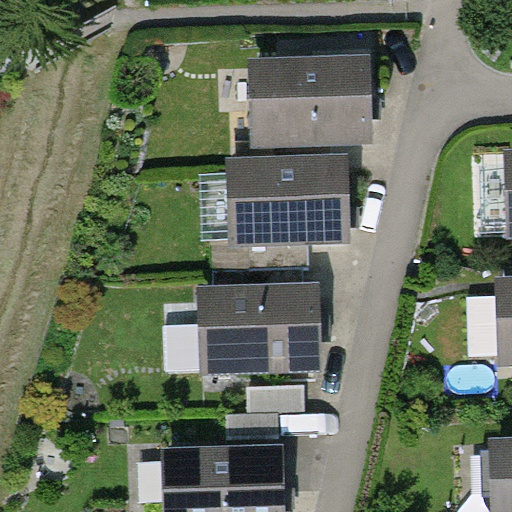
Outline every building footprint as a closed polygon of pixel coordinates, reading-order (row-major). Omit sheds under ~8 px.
[(363,67),(243,71),(246,158),(366,154),(363,67)] [(511,162),(503,163),(505,257),(511,256),(511,162)] [(342,173),(222,177),(225,262),(345,259),(342,173)] [(511,289),(490,290),(492,383),(511,382),(511,289)] [(314,295),(195,299),(198,392),(317,388),(314,295)] [(511,511),(511,449),(487,450),(489,511),(511,511)] [(282,511),(281,459),(162,463),(163,511),(282,511)]
